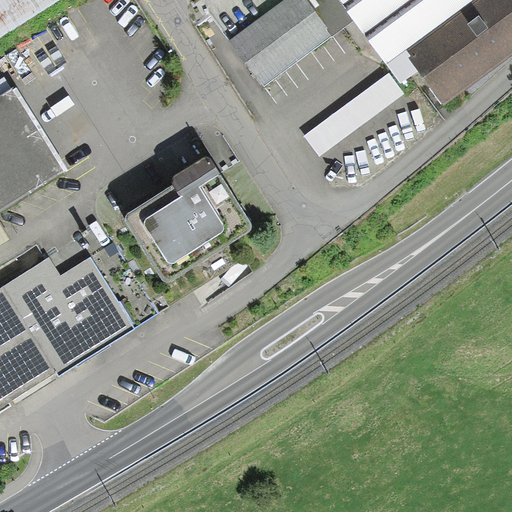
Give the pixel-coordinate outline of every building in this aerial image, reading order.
[(0,0),(0,40),(65,0),(0,0)] [(511,0),(293,0),(231,47),(262,89),(333,37),(333,38),(355,22),(403,87),(418,76),(443,109),(511,57),(511,0)] [(389,76),(306,138),(320,157),(404,95),(389,76)] [(0,210),(62,171),(5,80),(0,83),(0,210)] [(243,230),(200,162),(117,215),(127,230),(107,243),(152,313),(244,255),(233,236),(243,230)] [(0,285),(0,408),(152,313),(107,243),(57,274),(46,256),(0,285)]
